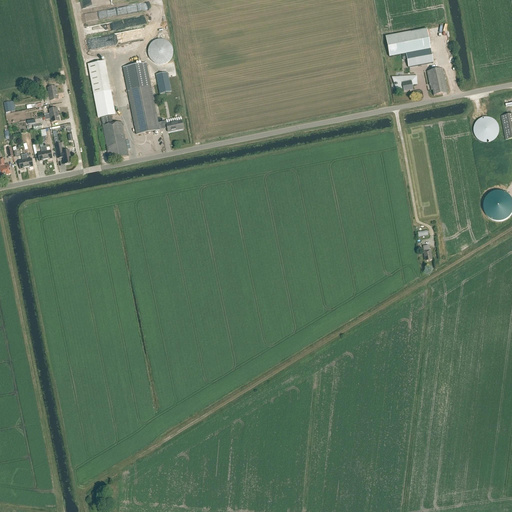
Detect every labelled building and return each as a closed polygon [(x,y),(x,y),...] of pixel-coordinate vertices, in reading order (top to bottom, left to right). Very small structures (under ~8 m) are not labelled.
[(410,32),(385,37),(389,57),(405,54),(408,68),(433,63),(430,50),(426,30),(410,33),(410,32)] [(156,64),(159,65),(163,65),(166,64),(169,62),(171,59),(173,56),(173,52),(173,49),(171,45),(168,42),(165,40),(161,40),(157,40),(153,42),(151,44),(149,47),(148,51),(148,54),(149,57),(150,60),(153,63),(156,64)] [(167,128),(168,132),(183,129),(181,121),(166,124),(166,121),(158,123),(150,85),(146,63),(123,68),(127,90),(136,135),(159,131),(159,130),(167,128)] [(447,94),(442,69),(427,72),(430,87),(431,91),(432,91),(434,96),(447,94)] [(397,79),(393,79),(395,85),(395,86),(397,86),(398,90),(403,89),(403,92),(412,90),(412,86),(411,84),(411,77),(402,78),(397,78),(397,79)] [(44,95),(57,93),(56,86),(48,88),(48,92),(43,93),(44,95)] [(57,93),(44,95),(45,102),(58,100),(57,93)] [(3,103),(5,114),(12,112),(10,102),(3,103)] [(100,118),(108,117),(115,115),(114,112),(113,112),(112,107),(113,106),(113,103),(96,106),(98,118),(100,118)] [(45,117),(58,114),(57,108),(49,109),(50,113),(44,114),(45,117)] [(58,114),(45,117),(45,118),(45,120),(51,119),(52,123),(59,121),(58,114)] [(498,126),(498,125),(497,124),(496,123),(496,122),(495,121),(494,120),(493,120),(492,119),(491,119),(490,118),(489,118),(488,118),(487,118),(486,118),(485,118),(483,118),(482,118),(481,119),(480,119),(479,120),(478,120),(478,121),(477,122),(476,123),(475,124),(475,125),(474,126),(474,127),(474,128),(473,129),(473,130),(473,131),(473,132),(474,133),(474,134),(474,135),(475,136),(475,137),(476,138),(477,139),(477,140),(478,141),(479,141),(480,142),(481,142),(482,143),(483,143),(484,143),(486,143),(487,143),(488,143),(489,143),(490,143),(491,142),(492,142),(493,141),(494,141),(495,140),(496,139),(496,138),(497,138),(498,137),(498,136),(498,134),(499,133),(499,132),(499,131),(499,130),(499,129),(499,128),(498,127),(498,126)] [(108,161),(110,160),(123,158),(128,157),(121,123),(109,125),(102,126),(108,161)] [(62,152),(61,144),(55,145),(57,159),(62,158),(64,165),(71,163),(69,151),(62,152)] [(43,147),(46,160),(53,159),(51,151),(47,151),(46,146),(43,147)] [(39,161),(46,160),(43,147),(40,147),(41,152),(38,153),(39,161)] [(24,155),(26,168),(33,167),(32,159),(28,160),(26,154),(24,155)] [(4,165),(3,158),(0,158),(0,172),(0,175),(5,174),(5,176),(11,174),(9,164),(4,165)] [(429,251),(428,246),(422,247),(424,260),(425,260),(426,262),(430,261),(430,259),(431,258),(430,251),(429,251)]
